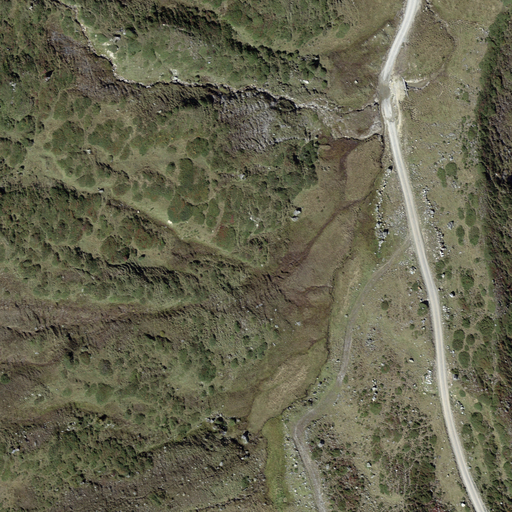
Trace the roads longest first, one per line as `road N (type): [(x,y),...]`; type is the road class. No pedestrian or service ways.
road 1 (track): [(410,0),(385,91),(433,289),(455,436),(484,511)]
road 2 (track): [(416,224),(360,297),(335,386),(298,428),(322,511)]
